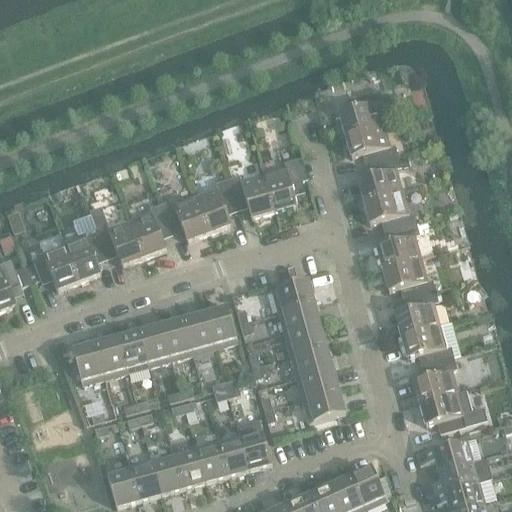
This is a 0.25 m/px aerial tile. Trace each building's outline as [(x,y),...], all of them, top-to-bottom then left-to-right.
[(339,117),(346,140),(384,129),(378,107),(383,105),(380,94),(352,102),(355,113),(339,117)] [(368,158),(371,169),(398,161),(395,150),(390,152),(384,129),(346,140),(352,163),(368,158)] [(398,161),(371,169),(374,180),(358,184),(364,207),(403,196),(397,174),(402,172),(398,161)] [(308,185),(303,163),(285,168),(286,173),(264,179),(275,217),(298,211),(293,195),(304,192),(302,186),(308,185)] [(228,184),(237,211),(248,208),(252,224),(275,217),(264,179),(241,185),(240,180),(228,184)] [(218,193),(196,201),(210,239),(232,230),(226,215),(237,211),(228,184),(216,188),(218,193)] [(403,196),(364,207),(371,230),(386,225),(389,236),(417,228),(414,217),(409,219),(403,196)] [(172,205),(161,209),(172,236),(182,232),(188,247),(210,239),(196,201),(174,209),(172,205)] [(153,218),(131,226),(145,263),(167,255),(161,240),(172,236),(161,209),(151,213),(153,218)] [(96,233),(107,260),(117,256),(123,271),(145,263),(131,226),(109,234),(107,229),(96,233)] [(417,228),(389,236),(392,247),(377,251),(383,274),(421,263),(415,241),(420,239),(417,228)] [(66,250),(80,288),(102,279),(96,264),(107,260),(96,233),(86,237),(87,242),(66,250)] [(35,268),(25,271),(32,288),(52,281),(58,296),(80,288),(66,250),(44,258),(42,253),(31,258),(35,268)] [(405,292),(408,303),(436,295),(433,284),(428,286),(421,263),(383,274),(389,297),(405,292)] [(3,274),(0,274),(0,317),(17,311),(13,301),(23,297),(22,292),(32,288),(25,271),(15,275),(12,265),(1,269),(3,274)] [(273,295),(279,318),(315,308),(309,285),(273,295)] [(436,295),(408,303),(411,314),(395,318),(401,341),(440,330),(434,308),(439,306),(436,295)] [(279,318),(285,340),(321,330),(315,308),(279,318)] [(206,318),(216,354),(238,347),(228,311),(206,318)] [(237,316),(240,328),(249,326),(245,314),(237,316)] [(206,318),(184,324),(194,360),(216,354),(206,318)] [(162,330),(172,366),(194,360),(184,324),(162,330)] [(249,326),(240,328),(244,340),(252,338),(249,326)] [(440,330),(401,341),(408,364),(423,359),(426,370),(454,362),(461,360),(452,327),(440,330)] [(140,336),(150,372),(172,366),(162,330),(140,336)] [(321,330),(285,340),(291,362),(328,351),(321,330)] [(140,336),(118,342),(128,378),(150,372),(140,336)] [(95,348),(105,384),(128,378),(118,342),(95,348)] [(105,384),(95,348),(73,354),(83,390),(105,384)] [(291,362),(297,384),(334,373),(328,351),(291,362)] [(249,360),(252,372),(261,370),(258,358),(249,360)] [(454,362),(426,370),(429,381),(414,385),(420,408),(459,397),(452,375),(457,374),(454,362)] [(261,370),(252,372),(256,384),(264,382),(261,370)] [(297,384),(304,405),(340,395),(334,373),(297,384)] [(225,386),(227,394),(239,391),(237,383),(225,386)] [(227,394),(225,386),(212,390),(215,398),(227,394)] [(227,394),(229,403),(241,399),(239,391),(227,394)] [(180,396),(182,404),(195,401),(192,392),(180,396)] [(229,403),(227,394),(215,398),(217,406),(229,403)] [(340,395),(304,405),(310,428),(346,418),(340,395)] [(466,395),(459,397),(420,408),(426,431),(442,426),(445,437),(473,430),(487,426),(484,414),(472,417),(466,395)] [(182,404),(180,396),(168,399),(170,408),(182,404)] [(261,404),(265,416),(273,414),(270,402),(261,404)] [(136,408),(138,417),(151,413),(148,405),(136,408)] [(184,409),(186,418),(198,414),(196,406),(184,409)] [(138,417),(136,408),(124,411),(126,420),(138,417)] [(186,418),(184,409),(172,412),(174,421),(186,418)] [(273,414),(265,416),(268,428),(277,426),(273,414)] [(91,421),(94,429),(106,426),(104,417),(91,421)] [(140,421),(142,430),(154,426),(152,418),(140,421)] [(142,430),(140,421),(128,425),(130,433),(142,430)] [(240,440),(250,476),(272,470),(262,434),(260,424),(237,430),(240,440)] [(95,434),(97,442),(110,439),(107,430),(95,434)] [(240,440),(218,446),(228,482),(250,476),(240,440)] [(436,465),(439,478),(482,466),(476,443),(418,460),(420,469),(436,465)] [(218,446),(196,452),(206,488),(228,482),(218,446)] [(196,452),(174,458),(184,494),(206,488),(196,452)] [(184,494),(174,458),(151,465),(162,501),(184,494)] [(162,501),(151,465),(129,471),(139,507),(162,501)] [(482,466),(439,478),(442,488),(427,492),(430,503),(480,489),(491,486),(486,465),(482,466)] [(121,511),(139,507),(129,471),(107,477),(116,511),(121,511)] [(350,481),(364,511),(372,511),(387,506),(372,471),(350,481)] [(364,511),(350,481),(329,490),(338,511),(364,511)] [(480,489),(430,503),(432,511),(447,506),(448,511),(476,511),(485,510),(480,489)] [(308,500),(314,511),(338,511),(329,490),(308,500)] [(314,511),(308,500),(288,509),(289,511),(314,511)]
